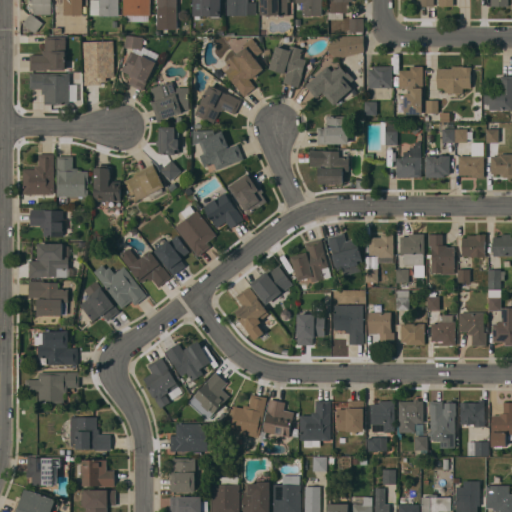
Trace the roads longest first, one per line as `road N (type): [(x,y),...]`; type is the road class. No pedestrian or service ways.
road 1 (residential): [(511,210),(341,211),(311,219),(193,294),(120,349),(110,367)]
road 2 (residential): [(1,0),(7,136),(0,359)]
road 3 (residential): [(511,367),(280,371),(234,356),(193,294)]
road 4 (residential): [(110,367),(139,418),(142,511)]
road 5 (residential): [(511,32),(388,34)]
